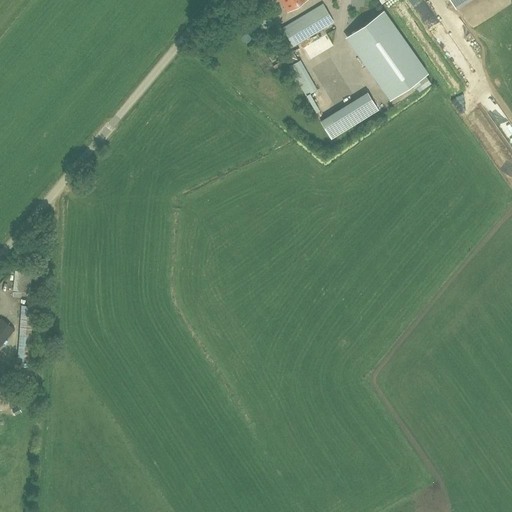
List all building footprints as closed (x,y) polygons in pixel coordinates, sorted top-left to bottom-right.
[(280,0),(287,11),(305,0),(280,0)] [(458,31),(466,26),(451,2),(444,7),(458,31)] [(334,21),(323,3),(283,27),(293,45),(334,21)] [(382,14),(350,37),(391,96),(424,73),(382,14)] [(319,47),(309,52),(313,60),(323,55),(319,47)] [(322,111),(314,94),(320,91),(304,60),(292,66),(317,114),(322,111)] [(404,91),(399,94),(404,101),(408,98),(404,91)] [(331,139),(382,113),(372,93),(321,119),(331,139)] [(19,291),(38,292),(40,272),(21,270),(19,291)] [(31,315),(31,306),(23,306),(21,357),(32,358),(34,315),(31,315)] [(0,346),(15,329),(1,318),(0,319),(0,346)]
